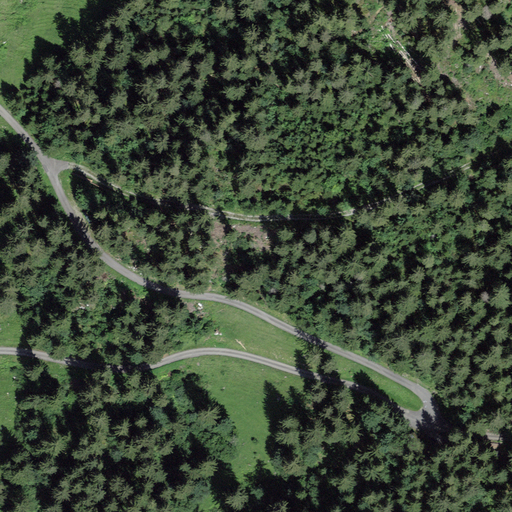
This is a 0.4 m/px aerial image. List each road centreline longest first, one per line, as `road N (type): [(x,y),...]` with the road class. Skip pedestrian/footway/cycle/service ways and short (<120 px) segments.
road 1 (track): [(430,409),(415,388),(350,353),(240,304),(172,291),(109,262),(0,108)]
road 2 (track): [(45,164),(80,167),(144,199),(234,215),(321,216),(425,186),(511,139)]
road 3 (track): [(0,353),(97,368),(189,350),(236,351),(430,409)]
